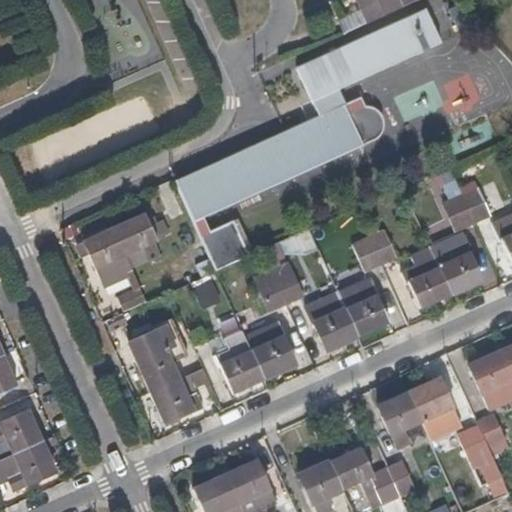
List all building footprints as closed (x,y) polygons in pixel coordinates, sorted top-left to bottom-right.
[(408,2),(407,0),(351,0),(361,23),(377,16),(408,2)] [(375,133),(376,129),(377,122),(376,117),(372,112),(368,109),(361,106),(360,107),(356,98),(339,105),(333,90),(356,80),(380,69),(403,58),(425,48),(435,44),(421,11),(361,37),(318,56),(292,68),(313,117),(258,142),(209,165),(170,182),(175,193),(183,211),(189,225),(196,239),(203,256),(210,272),(244,257),(229,222),(205,232),(199,218),(239,200),(276,182),(324,161),(355,146),(371,139),(375,133)] [(485,215),(473,188),(457,196),(469,222),(485,215)] [(469,222),(457,196),(437,205),(450,231),(469,222)] [(151,241),(138,213),(108,227),(121,254),(138,247),(143,260),(155,255),(149,242),(151,241)] [(511,264),(511,230),(508,233),(504,224),(489,231),(494,241),(496,240),(507,266),(511,264)] [(121,254),(108,227),(78,241),(79,244),(85,256),(96,282),(120,271),(127,268),(121,254)] [(392,259),(380,232),(363,239),(376,267),(392,259)] [(376,267),(363,239),(348,246),(360,274),(376,267)] [(476,281),(463,254),(466,253),(461,243),(446,249),(451,259),(432,267),(446,295),(476,281)] [(85,256),(79,244),(72,248),(77,260),(85,256)] [(446,295),(432,267),(415,274),(411,265),(396,272),(400,281),(403,282),(414,309),(446,295)] [(137,289),(127,268),(120,271),(130,293),(137,289)] [(296,297),(285,273),(270,280),(281,304),(296,297)] [(281,304),(270,280),(253,287),(264,312),(281,304)] [(382,323),(370,296),(372,295),(368,285),(352,292),(356,302),(338,309),(351,337),(382,323)] [(142,302),(137,289),(130,293),(114,300),(119,313),(142,302)] [(338,309),(331,293),(299,308),(307,325),(309,324),(315,338),(320,351),(351,337),(338,309)] [(289,365),(277,339),(280,338),(272,321),(257,328),(263,344),(246,351),(259,379),(289,365)] [(187,348),(176,322),(168,325),(180,351),(187,348)] [(181,356),(180,351),(168,325),(137,339),(144,357),(132,362),(146,392),(172,381),(165,363),(181,356)] [(259,379),(246,351),(238,334),(220,342),(223,350),(208,357),(213,367),(215,366),(227,393),(259,379)] [(144,357),(137,339),(124,345),(132,362),(144,357)] [(511,343),(494,352),(507,381),(511,392),(511,343)] [(511,398),(511,392),(507,381),(494,352),(463,365),(483,410),(511,398)] [(0,392),(12,387),(0,361),(0,392)] [(208,395),(197,370),(185,375),(196,400),(208,395)] [(409,390),(401,373),(394,375),(403,393),(409,390)] [(197,409),(182,376),(172,381),(146,392),(159,423),(185,412),(186,414),(197,409)] [(447,409),(434,379),(409,390),(403,393),(415,421),(421,435),(450,422),(444,410),(447,409)] [(415,421),(403,393),(372,408),(383,434),(387,433),(393,447),(404,442),(398,427),(415,421)] [(37,442),(22,411),(9,417),(0,420),(0,437),(1,437),(8,455),(37,442)] [(500,448),(487,418),(472,424),(486,454),(500,448)] [(486,454),(472,424),(452,432),(475,486),(496,477),(486,454)] [(50,473),(47,465),(42,455),(37,442),(8,455),(16,472),(3,478),(9,491),(50,473)] [(367,476),(355,449),(324,463),(337,490),(354,482),(360,496),(371,492),(377,506),(395,499),(383,471),(382,469),(367,476)] [(16,472),(8,455),(0,458),(0,479),(3,478),(16,472)] [(220,476),(213,458),(206,461),(213,479),(220,476)] [(269,503),(251,463),(220,476),(233,506),(236,511),(250,511),(262,506),(269,503)] [(337,490),(324,463),(293,476),(305,504),(309,503),(312,511),(325,511),(320,498),(337,490)] [(410,493),(397,465),(383,471),(395,499),(410,493)] [(236,511),(233,506),(220,476),(213,479),(190,489),(199,511),(236,511)] [(289,511),(284,501),(271,507),(272,511),(289,511)]
